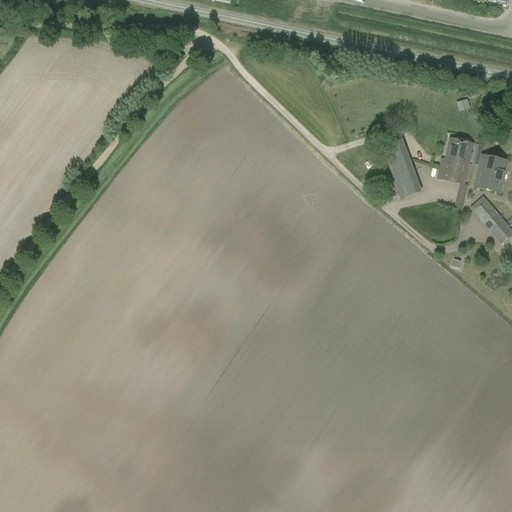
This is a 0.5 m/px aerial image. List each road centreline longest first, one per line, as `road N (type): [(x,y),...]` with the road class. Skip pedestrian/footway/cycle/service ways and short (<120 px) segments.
road 1 (track): [(0,25),(185,30),(217,43),(321,147)]
road 2 (track): [(0,287),(136,112),(172,72),(217,43)]
road 3 (track): [(467,232),(447,252),(438,250),(384,206),(431,192),(404,132),(321,147),(337,161)]
road 4 (unclassified): [(511,30),(369,0)]
